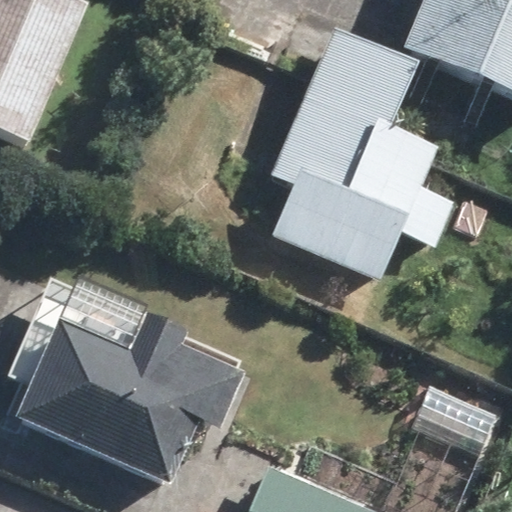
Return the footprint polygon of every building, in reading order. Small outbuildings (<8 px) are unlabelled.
[(89,0),(0,0),(0,126),(40,144),(100,5),(89,0)] [(511,0),(437,0),(415,51),(511,93),(511,0)] [(341,30),(275,175),(304,188),(281,240),(387,287),(410,236),(443,251),(464,204),(430,189),(449,148),(402,128),(432,63),(341,30)] [(71,319),(26,419),(182,488),(211,422),(231,431),(256,375),(194,348),(201,332),(159,314),(143,351),(71,319)] [(377,511),(275,467),(255,511),(377,511)]
